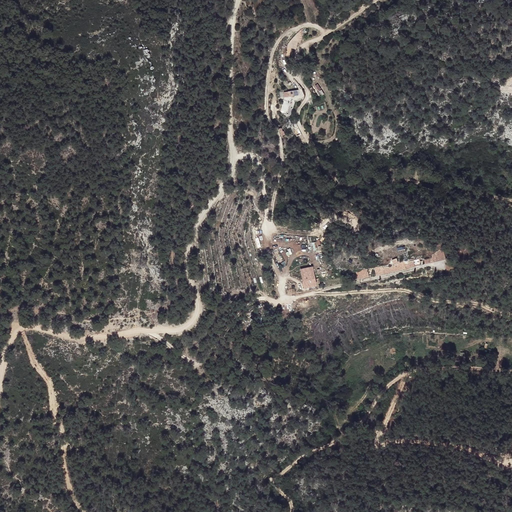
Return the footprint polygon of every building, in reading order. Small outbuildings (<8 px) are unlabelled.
[(298,90),(280,93),(280,98),(284,98),(281,112),(286,114),(293,96),(299,95),(298,90)] [(320,240),(312,242),(314,251),(322,250),(320,240)] [(407,264),(375,270),(377,275),(408,269),(407,264)] [(313,266),(300,269),(303,289),(316,287),(313,266)] [(207,335),(211,337),(230,308),(226,305),(207,335)]
